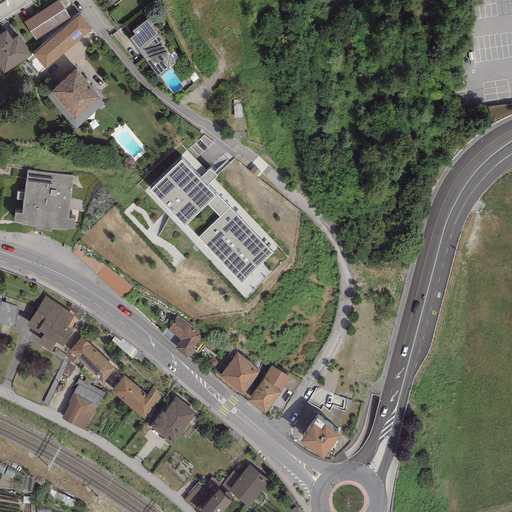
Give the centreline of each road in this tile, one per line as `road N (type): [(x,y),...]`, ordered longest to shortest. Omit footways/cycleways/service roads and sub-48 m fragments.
road 1 (tertiary): [(507,139),(469,170),(447,208),(367,478)]
road 2 (primary): [(0,254),(102,301),(267,438)]
road 3 (residential): [(174,107),(79,0)]
